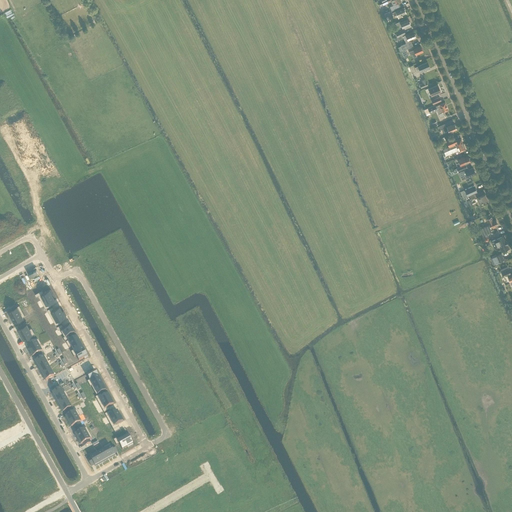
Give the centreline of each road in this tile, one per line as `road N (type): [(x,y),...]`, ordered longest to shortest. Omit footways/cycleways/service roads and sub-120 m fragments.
road 1 (unclassified): [(511,217),(417,0)]
road 2 (residential): [(148,446),(167,435),(75,269),(56,279)]
